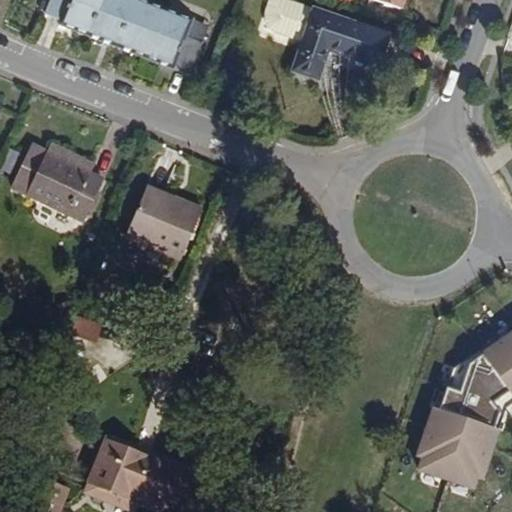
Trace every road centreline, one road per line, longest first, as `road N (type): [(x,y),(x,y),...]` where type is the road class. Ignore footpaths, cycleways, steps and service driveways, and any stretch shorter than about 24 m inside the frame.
road 1 (residential): [(331,184),(0,52)]
road 2 (residential): [(331,184),(325,208),(334,256),(368,291),(392,301),(443,297),(466,284),(494,241)]
road 3 (residential): [(489,0),(443,136)]
road 4 (residential): [(443,136),(416,130),(365,143),(331,184)]
road 5 (residential): [(494,241),(498,216),(483,167),(443,136)]
